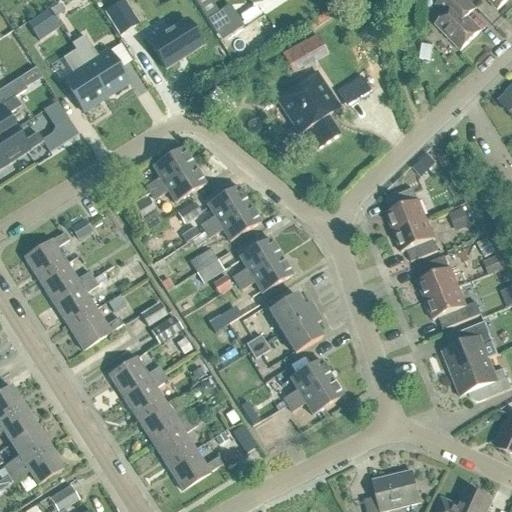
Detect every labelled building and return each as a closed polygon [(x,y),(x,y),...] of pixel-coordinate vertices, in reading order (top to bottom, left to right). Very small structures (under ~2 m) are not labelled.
[(461,53),(481,34),(463,16),(472,7),(464,0),(443,0),(438,6),(448,16),(436,28),(461,53)] [(485,0),(497,12),(510,0),(485,0)] [(120,3),(104,14),(119,37),(136,27),(120,3)] [(58,5),(48,12),(53,19),(63,12),(58,5)] [(46,12),(27,25),(38,42),(57,29),(46,12)] [(186,23),(148,46),(164,72),(202,48),(186,23)] [(501,25),(487,43),(497,51),(511,33),(501,25)] [(84,38),(71,47),(75,53),(105,100),(128,86),(107,53),(97,60),(84,38)] [(329,65),(317,48),(290,66),(301,83),(329,65)] [(71,76),(61,82),(82,115),(105,100),(75,53),(62,61),(71,76)] [(326,120),(339,112),(316,75),(276,102),(299,138),(304,135),(316,153),(338,139),(326,120)] [(215,90),(207,99),(224,115),(233,105),(215,90)] [(511,90),(498,104),(511,118),(511,90)] [(20,109),(14,100),(0,109),(0,140),(14,131),(7,120),(8,117),(20,109)] [(14,131),(0,140),(0,171),(42,144),(36,136),(25,143),(21,142),(14,131)] [(149,196),(194,169),(182,150),(152,169),(159,180),(145,189),(149,196)] [(428,157),(421,163),(429,172),(436,166),(428,157)] [(194,169),(149,196),(154,203),(167,194),(174,206),(205,187),(194,169)] [(142,200),(130,182),(117,190),(129,208),(142,200)] [(204,234),(248,207),(237,189),(206,207),(214,219),(200,227),(204,234)] [(385,216),(393,236),(426,222),(419,203),(417,203),(413,191),(386,202),(390,214),(385,216)] [(193,205),(176,216),(182,227),(200,216),(193,205)] [(248,207),(204,234),(208,241),(222,233),(229,244),(260,226),(248,207)] [(84,222),(70,231),(77,243),(91,234),(84,222)] [(434,241),(426,222),(393,236),(401,255),(406,253),(411,265),(438,254),(433,242),(434,241)] [(193,230),(181,238),(185,244),(197,237),(193,230)] [(24,261),(39,285),(67,267),(57,251),(69,244),(64,237),(52,245),(52,244),(24,261)] [(236,286),(280,259),(269,241),(238,260),(245,271),(232,280),(236,286)] [(210,252),(189,264),(195,275),(216,262),(210,252)] [(280,259),(236,286),(240,293),(254,285),(261,297),(292,278),(280,259)] [(417,284),(425,303),(458,290),(450,270),(449,271),(445,259),(418,270),(422,282),(417,284)] [(184,261),(176,266),(185,282),(193,277),(184,261)] [(216,263),(196,275),(202,286),(223,273),(216,263)] [(67,267),(39,285),(54,308),(93,282),(89,275),(77,282),(67,267)] [(224,279),(211,287),(218,297),(231,289),(224,279)] [(167,280),(159,285),(165,294),(173,289),(167,280)] [(54,308),(69,330),(97,312),(87,297),(98,290),(93,282),(54,308)] [(466,309),(458,290),(425,303),(433,323),(438,321),(443,333),(481,317),(476,305),(466,309)] [(281,335),(314,315),(309,306),(303,310),(295,297),(268,314),(281,335)] [(118,299),(107,306),(114,316),(125,309),(118,299)] [(229,325),(250,313),(244,302),(223,315),(229,325)] [(147,332),(167,319),(159,306),(138,319),(147,332)] [(97,312),(69,330),(84,354),(111,337),(110,336),(122,328),(118,322),(107,328),(97,312)] [(314,315),(281,335),(294,357),(321,340),(314,328),(320,324),(314,315)] [(173,318),(150,334),(158,347),(182,331),(173,318)] [(442,355),(451,377),(490,362),(484,348),(493,345),(485,325),(461,334),(466,345),(442,355)] [(265,345),(260,338),(245,347),(250,354),(265,345)] [(184,341),(176,346),(182,356),(191,351),(184,341)] [(250,354),(254,362),(269,353),(265,345),(250,354)] [(123,403),(163,378),(159,371),(147,378),(137,361),(108,379),(123,403)] [(287,408),(331,381),(320,362),(289,381),(296,393),(283,401),(287,408)] [(495,375),(490,362),(451,377),(460,400),(469,396),(470,399),(473,402),(476,403),(479,404),(486,402),(511,392),(504,372),(495,375)] [(123,403),(138,426),(166,408),(156,392),(168,385),(163,378),(123,403)] [(331,381),(287,408),(291,414),(305,406),(312,418),(342,399),(331,381)] [(257,407),(278,394),(271,382),(250,394),(257,407)] [(0,425),(23,411),(10,390),(0,396),(0,425)] [(105,393),(93,401),(107,422),(118,414),(105,393)] [(252,429),(265,420),(256,406),(243,414),(252,429)] [(166,408),(138,426),(152,449),(193,423),(188,416),(176,423),(166,408)] [(0,435),(2,434),(11,447),(36,431),(23,411),(0,425),(0,435)] [(232,411),(224,416),(231,427),(238,422),(232,411)] [(274,416),(254,428),(265,446),(285,434),(274,416)] [(511,418),(497,450),(511,456),(511,418)] [(152,449),(167,472),(196,453),(186,437),(197,430),(193,423),(152,449)] [(245,456),(257,449),(241,424),(230,432),(245,456)] [(36,431),(11,447),(18,458),(2,469),(7,478),(49,451),(36,431)] [(49,451),(7,478),(12,485),(29,475),(37,488),(62,472),(49,451)] [(196,453),(167,472),(182,495),(211,477),(210,476),(221,468),(217,462),(206,469),(196,453)] [(394,511),(420,506),(412,474),(373,484),(377,499),(364,502),(366,511),(394,511)] [(69,488),(49,501),(56,511),(62,511),(78,502),(69,488)] [(488,511),(492,504),(465,491),(457,508),(441,501),(436,511),(488,511)]
